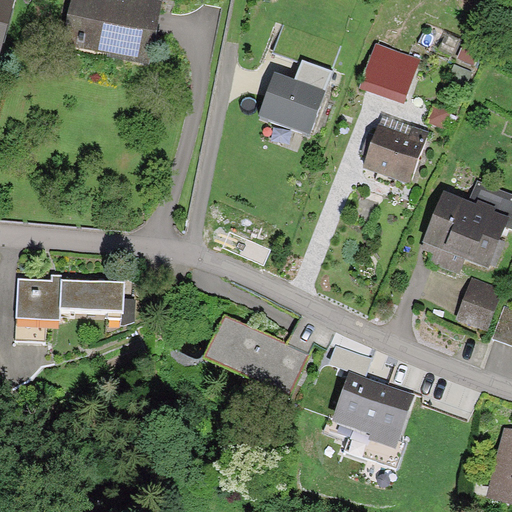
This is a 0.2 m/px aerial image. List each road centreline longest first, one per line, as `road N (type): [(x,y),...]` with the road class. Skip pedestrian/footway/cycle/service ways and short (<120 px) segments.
road 1 (residential): [(511,390),(368,338),(196,252),(0,232)]
road 2 (unknown): [(239,0),(196,252)]
